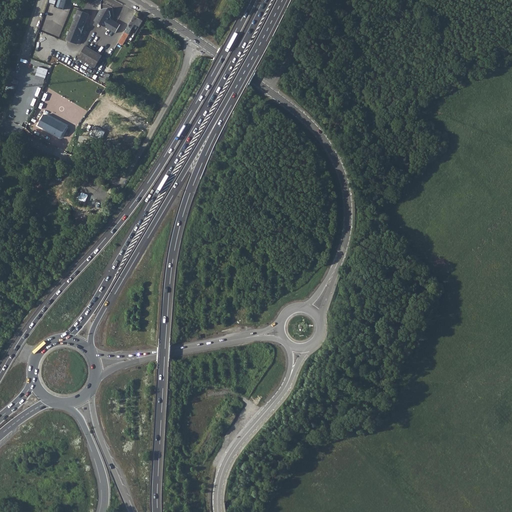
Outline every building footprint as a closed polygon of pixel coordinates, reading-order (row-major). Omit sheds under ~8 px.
[(56,0),(55,5),(54,6),(63,10),(66,0),(56,0)] [(100,8),(94,20),(115,32),(120,24),(109,18),(111,15),(110,10),(105,7),(100,8)] [(67,40),(77,44),(89,14),(79,10),(67,40)] [(122,45),(125,41),(135,24),(139,27),(143,20),(134,15),(125,31),(121,38),(118,42),(122,45)] [(60,36),(63,24),(46,19),(42,32),(60,36)] [(86,45),(79,57),(95,67),(102,55),(86,45)] [(35,79),(44,82),(49,69),(39,66),(35,79)] [(99,76),(97,78),(105,82),(110,75),(106,72),(103,78),(99,76)] [(31,96),(28,103),(35,106),(38,99),(31,96)] [(44,114),(38,126),(60,137),(66,126),(44,114)] [(91,206),(100,209),(103,203),(94,199),(91,206)] [(240,424),(248,409),(243,407),(236,422),(240,424)]
